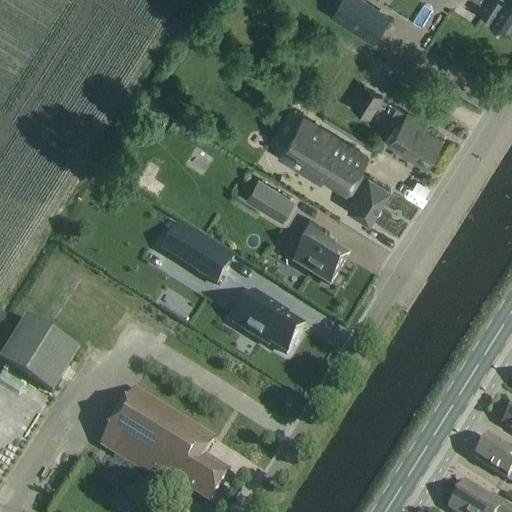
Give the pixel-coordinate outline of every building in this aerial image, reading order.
[(359,0),(340,0),(330,16),(370,40),(385,16),(359,0)] [(511,30),(511,5),(503,0),(480,0),(486,4),(488,2),(492,4),(483,18),(510,34),(511,30)] [(455,29),(477,42),(489,22),(468,9),(455,29)] [(370,118),(382,98),(364,86),(351,106),(370,118)] [(425,167),(442,140),(417,125),(420,121),(407,113),(388,144),(425,167)] [(305,129),(303,132),(297,142),(302,145),(298,152),(296,150),(294,153),(296,155),(292,162),(291,162),(290,163),(321,183),(324,177),(335,184),(335,185),(347,192),(348,190),(356,195),(347,210),(369,223),(390,190),(369,176),(359,190),(351,185),(368,158),(310,122),(305,129)] [(254,168),(318,207),(326,193),(263,154),(254,168)] [(272,190),(261,208),(281,220),(292,203),(272,190)] [(301,245),(290,263),(325,286),(342,259),(318,243),(325,233),(305,220),(292,239),(301,245)] [(199,238),(183,265),(217,287),(234,260),(199,238)] [(310,328),(294,318),(295,315),(288,310),(261,293),(241,325),(275,347),(277,344),(293,355),(310,328)] [(0,480),(0,481),(80,353),(27,319),(0,361),(0,480)] [(210,507),(229,475),(204,459),(216,440),(134,390),(99,447),(172,492),(174,490),(188,499),(191,495),(210,507)] [(511,432),(511,411),(503,426),(511,432)] [(511,454),(487,439),(474,461),(507,482),(511,474),(511,454)] [(488,499),(465,485),(448,511),(449,511),(511,511),(511,507),(505,503),(491,494),(488,499)] [(129,495),(150,508),(155,498),(135,486),(129,495)]
